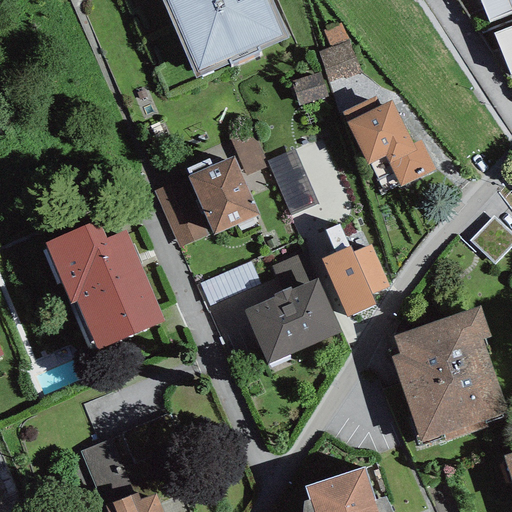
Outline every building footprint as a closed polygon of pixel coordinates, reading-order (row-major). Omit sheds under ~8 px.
[(273,0),(163,0),(196,74),(289,36),(273,0)] [(511,0),(480,0),(489,19),(511,9),(511,0)] [(511,25),(494,33),(511,72),(511,71),(511,25)] [(361,65),(349,36),(321,48),(334,77),(361,65)] [(321,65),(294,76),(303,99),(330,88),(321,65)] [(413,143),(391,98),(380,104),(376,95),(343,111),(368,163),(385,155),(399,185),(435,167),(422,139),(413,143)] [(288,209),(318,199),(300,143),(270,153),(288,209)] [(232,153),(187,173),(213,233),(259,213),(232,153)] [(153,191),(178,248),(207,236),(183,178),(153,191)] [(473,234),(497,257),(511,240),(511,229),(493,212),(473,234)] [(319,227),(319,229),(328,250),(318,255),(346,322),(380,308),(376,296),(393,289),(372,240),(354,247),(342,218),(320,227),(319,227)] [(97,219),(44,241),(70,302),(77,299),(97,347),(164,320),(126,228),(105,236),(97,219)] [(210,298),(262,279),(254,257),(202,275),(210,298)] [(341,331),(316,277),(291,288),(290,285),(273,291),(275,295),(244,310),(267,362),(341,331)] [(480,305),(393,334),(399,352),(391,355),(420,442),(445,434),(446,437),(485,424),(483,418),(506,410),(482,337),(490,335),(480,305)] [(511,452),(503,455),(511,482),(511,452)] [(364,465),(305,484),(309,498),(303,499),(302,511),(393,511),(385,494),(375,497),(364,465)] [(163,511),(155,491),(132,500),(129,494),(105,504),(107,511),(103,511),(163,511)]
